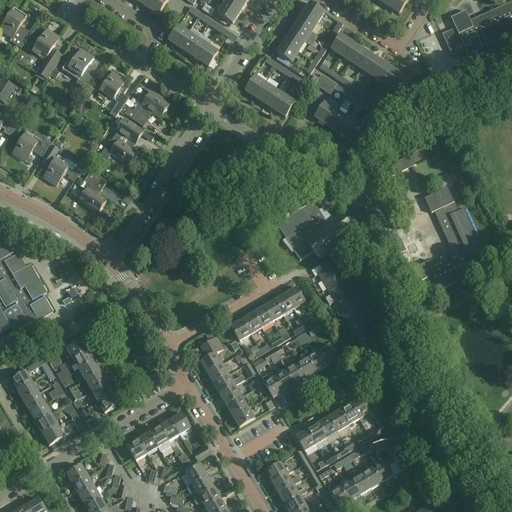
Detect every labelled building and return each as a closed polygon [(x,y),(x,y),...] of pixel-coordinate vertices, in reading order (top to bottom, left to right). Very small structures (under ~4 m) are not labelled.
[(154,0),(140,0),(138,3),(148,10),(154,0)] [(154,0),(148,10),(158,16),(168,1),(165,0),(154,0)] [(208,0),(201,0),(199,3),(204,6),(201,10),(211,17),(215,12),(205,5),(208,0)] [(245,5),(237,0),(227,0),(224,5),(239,15),(245,5)] [(379,0),(379,2),(388,8),(393,0),(379,0)] [(408,0),(407,0),(393,0),(388,8),(399,15),(408,0)] [(511,1),(474,20),(486,46),(487,48),(501,42),(500,40),(511,33),(511,1)] [(239,15),(224,5),(217,15),(232,25),(239,15)] [(303,15),(318,24),(324,14),(310,5),(303,15)] [(188,13),(198,19),(201,15),(191,8),(188,13)] [(14,9),(0,30),(0,31),(12,40),(10,42),(19,48),(22,44),(24,45),(31,34),(25,30),(24,32),(19,29),(25,21),(27,18),(14,9)] [(482,48),(486,46),(474,20),(469,22),(465,12),(450,19),(455,29),(442,35),(451,57),(465,51),(468,57),(483,50),(482,48)] [(198,19),(208,26),(211,21),(201,15),(198,19)] [(318,24),(303,15),(297,25),(311,34),(318,24)] [(208,26),(218,32),(221,27),(211,21),(208,26)] [(332,33),(336,36),(343,26),(339,23),(332,33)] [(297,25),(290,35),(305,44),(311,34),(297,25)] [(218,32),(228,39),(231,34),(221,27),(218,32)] [(179,49),(189,34),(179,28),(169,42),(179,49)] [(62,57),(53,51),(60,40),(47,31),(33,53),(45,61),(37,73),(47,80),(62,57)] [(336,36),(332,33),(325,43),(330,46),(336,36)] [(198,41),(189,34),(179,49),(189,55),(198,41)] [(238,38),(231,34),(228,39),(227,39),(234,44),(238,38)] [(284,45),(299,54),(305,44),(290,35),(284,45)] [(341,58),(351,43),(341,37),(331,52),(341,58)] [(208,47),(198,41),(189,55),(198,62),(208,47)] [(319,53),(323,56),(330,46),(325,43),(319,53)] [(361,50),(351,43),(341,58),(351,65),(361,50)] [(299,54),(284,45),(277,55),(292,64),(299,54)] [(208,47),(198,62),(208,68),(218,53),(208,47)] [(361,50),(351,65),(361,71),(371,56),(361,50)] [(73,54),(62,70),(66,73),(79,82),(78,84),(87,90),(91,85),(98,74),(93,71),(93,70),(89,67),(94,60),(81,51),(77,57),(73,54)] [(323,56),(319,53),(312,63),(317,66),(323,56)] [(381,63),(371,56),(361,71),(371,78),(381,63)] [(429,74),(433,73),(425,56),(422,57),(429,74)] [(265,63),(274,69),(277,65),(267,58),(265,63)] [(317,66),(312,63),(306,73),(310,76),(317,66)] [(381,63),(371,78),(381,84),(390,69),(381,63)] [(287,71),(277,65),(274,69),(284,76),(287,71)] [(330,76),(332,72),(322,65),(319,69),(330,76)] [(400,76),(390,69),(381,84),(391,90),(400,76)] [(284,76),(294,82),(297,78),(287,71),(284,76)] [(342,78),(332,72),(330,76),(339,83),(342,78)] [(115,120),(119,114),(125,106),(128,100),(123,97),(127,91),(122,88),(126,82),(113,74),(108,80),(105,78),(97,90),(100,93),(98,96),(105,101),(106,98),(117,105),(109,116),(115,120)] [(343,79),(342,78),(339,83),(349,89),(352,85),(354,81),(345,75),(343,79)] [(315,86),(319,80),(314,76),(310,83),(315,86)] [(321,76),(319,80),(315,86),(320,90),(326,79),(321,76)] [(400,76),(391,90),(401,97),(410,82),(400,76)] [(245,93),(255,99),(265,85),(254,78),(245,93)] [(308,84),(297,78),(294,82),(304,89),(308,84)] [(0,101),(4,104),(15,88),(2,79),(0,81),(0,101)] [(325,93),(331,83),(326,79),(320,90),(325,93)] [(331,83),(325,93),(330,96),(334,90),(336,86),(331,83)] [(255,99),(265,106),(274,91),(265,85),(255,99)] [(362,91),(352,85),(349,89),(359,96),(362,91)] [(337,86),(336,86),(334,90),(344,97),(347,92),(337,86)] [(265,106),(275,112),(284,97),(274,91),(265,106)] [(369,102),(372,98),(362,91),(359,96),(369,102)] [(347,92),(344,97),(354,103),(357,99),(347,92)] [(134,112),(125,106),(119,114),(123,116),(124,115),(144,128),(152,114),(161,119),(169,107),(150,95),(142,107),(138,104),(134,112)] [(284,97),(275,112),(285,119),(294,104),(284,97)] [(381,104),(372,98),(369,102),(379,108),(381,104)] [(357,99),(354,103),(363,110),(367,105),(357,99)] [(391,111),(381,104),(379,108),(389,115),(391,111)] [(325,126),(334,111),(324,105),(315,119),(325,126)] [(367,105),(363,110),(373,116),(376,112),(367,105)] [(325,126),(335,132),(344,118),(334,111),(325,126)] [(376,112),(373,116),(383,123),(387,118),(376,112)] [(8,126),(4,123),(5,123),(0,119),(0,116),(1,116),(0,114),(0,129),(1,128),(5,131),(4,133),(10,137),(17,126),(11,122),(8,126)] [(117,134),(112,143),(109,141),(101,156),(107,160),(110,155),(129,168),(137,155),(132,151),(145,131),(125,118),(115,133),(117,134)] [(354,124),(344,118),(335,132),(344,139),(354,124)] [(344,139),(354,145),(364,131),(354,124),(344,139)] [(364,131),(354,145),(364,152),(374,137),(364,131)] [(32,140),(34,137),(27,133),(13,155),(25,163),(34,150),(38,152),(37,155),(43,159),(51,147),(45,143),(42,148),(37,145),(38,144),(32,140)] [(52,148),(41,164),(48,168),(59,152),(52,148)] [(390,157),(390,174),(409,174),(408,156),(390,157)] [(75,168),(73,172),(68,169),(69,169),(63,165),(65,162),(58,157),(43,179),(56,188),(65,174),(69,177),(68,179),(74,184),(82,172),(75,168)] [(89,161),(85,166),(94,172),(98,167),(89,161)] [(89,190),(87,190),(79,203),(98,216),(106,202),(98,197),(107,183),(96,176),(91,172),(85,182),(92,186),(89,190)] [(439,222),(454,255),(450,257),(449,255),(440,259),(441,261),(432,265),(430,262),(416,268),(409,255),(396,261),(414,302),(428,296),(426,292),(431,290),(436,288),(438,292),(486,270),(480,256),(484,253),(465,210),(455,215),(451,206),(455,204),(448,189),(425,200),(432,215),(437,212),(438,215),(436,216),(437,219),(440,218),(441,221),(439,222)] [(354,232),(340,215),(327,226),(312,205),(278,225),(299,261),(313,252),(320,260),(354,232)] [(393,257),(406,252),(400,240),(388,245),(393,257)] [(0,334),(11,328),(15,335),(29,327),(25,321),(32,317),(35,323),(52,313),(42,296),(46,294),(30,267),(26,269),(19,256),(10,261),(8,257),(13,254),(5,242),(0,244),(0,334)] [(323,284),(340,273),(332,259),(320,266),(324,273),(319,276),(323,284)] [(340,273),(323,284),(331,298),(349,287),(340,273)] [(349,287),(331,298),(339,312),(357,301),(349,287)] [(285,296),(294,311),(305,305),(296,289),(285,296)] [(294,311),(285,296),(274,302),(283,318),(294,311)] [(357,301),(339,312),(348,326),(365,315),(357,301)] [(283,318),(274,302),(263,309),(273,324),(283,318)] [(273,324),(263,309),(253,315),(262,330),(273,324)] [(242,321),(251,337),(262,330),(253,315),(242,321)] [(365,315),(348,326),(356,340),(374,329),(365,315)] [(251,337),(242,321),(231,328),(240,343),(251,337)] [(309,321),(302,326),(305,331),(312,326),(309,321)] [(295,337),(305,331),(302,326),(292,331),(295,337)] [(315,335),(322,331),(319,326),(312,330),(315,335)] [(374,329),(356,340),(364,354),(382,343),(374,329)] [(308,332),(303,335),(296,340),(299,345),(311,338),(308,332)] [(281,338),(284,343),(291,339),(288,334),(281,338)] [(226,348),(235,342),(231,337),(223,342),(226,348)] [(284,344),(284,343),(280,337),(269,343),(273,350),(284,344)] [(207,375),(222,366),(216,355),(223,350),(217,339),(200,349),(207,360),(200,364),(207,375)] [(81,340),(66,349),(72,360),(73,360),(88,351),(81,340)] [(299,345),(296,340),(290,343),(293,348),(299,345)] [(234,352),(240,349),(236,342),(230,346),(234,352)] [(318,353),(327,368),(338,361),(329,346),(318,353)] [(269,352),(266,347),(259,351),(263,356),(269,352)] [(275,352),(278,357),(284,353),(281,348),(275,352)] [(72,360),(70,362),(73,366),(75,365),(79,371),(95,362),(97,360),(91,350),(88,351),(73,360),(72,360)] [(263,356),(259,351),(253,355),(256,360),(263,356)] [(278,357),(275,352),(268,356),(271,361),(278,357)] [(327,368),(318,353),(307,359),(316,374),(327,368)] [(241,363),(244,368),(249,365),(242,354),(235,359),(238,364),(241,363)] [(47,364),(42,356),(26,366),(31,374),(47,364)] [(264,359),(253,365),(257,372),(268,365),(264,359)] [(316,374),(307,359),(297,365),(306,381),(316,374)] [(95,362),(79,371),(85,382),(101,373),(95,362)] [(249,365),(244,368),(247,374),(253,371),(249,365)] [(306,381),(297,365),(286,372),(295,387),(306,381)] [(207,375),(213,386),(229,377),(222,366),(207,375)] [(101,373),(85,382),(92,393),(107,384),(110,382),(104,371),(101,373)] [(26,372),(8,383),(12,390),(15,388),(18,393),(33,384),(26,372)] [(56,375),(60,382),(66,379),(62,372),(56,375)] [(276,378),(285,393),(295,387),(286,372),(276,378)] [(51,373),(46,376),(50,382),(55,379),(51,373)] [(262,380),(264,385),(273,400),(285,393),(276,378),(273,373),(262,380)] [(213,386),(220,397),(235,388),(244,382),(242,377),(232,383),(229,377),(213,386)] [(66,379),(60,382),(64,388),(70,385),(66,379)] [(253,383),(256,390),(262,387),(258,380),(253,383)] [(33,384),(18,393),(24,404),(40,395),(33,384)] [(107,384),(92,393),(98,404),(114,395),(107,384)] [(262,387),(256,390),(260,396),(265,393),(262,387)] [(55,391),(59,397),(64,394),(60,388),(55,391)] [(220,397),(226,408),(242,398),(235,388),(220,397)] [(67,393),(74,404),(78,401),(72,390),(67,393)] [(68,401),(64,394),(59,397),(63,404),(68,401)] [(40,395),(24,404),(30,415),(46,405),(40,395)] [(98,404),(94,406),(96,409),(98,410),(101,408),(105,415),(121,406),(114,395),(98,404)] [(226,408),(233,418),(248,409),(242,398),(226,408)] [(360,399),(350,406),(359,421),(370,415),(360,399)] [(80,415),(85,412),(78,401),(74,404),(80,415)] [(269,412),(275,409),(271,402),(265,405),(269,412)] [(46,405),(30,415),(37,426),(52,416),(46,405)] [(69,415),(72,419),(77,416),(71,406),(62,411),(69,415)] [(348,428),(359,421),(350,406),(339,412),(348,428)] [(248,409),(233,418),(239,430),(255,421),(248,409)] [(85,424),(92,420),(87,411),(85,412),(80,415),(85,424)] [(339,412),(328,419),(337,434),(348,428),(339,412)] [(182,415),(171,421),(180,437),(191,430),(182,415)] [(52,416),(37,426),(43,436),(59,427),(52,416)] [(77,416),(72,419),(76,425),(81,423),(77,416)] [(337,434),(328,419),(317,425),(326,441),(337,434)] [(171,421),(160,428),(169,443),(180,437),(171,421)] [(317,425),(307,432),(316,447),(326,441),(317,425)] [(59,427),(43,436),(50,448),(66,438),(59,427)] [(160,428),(149,434),(159,450),(161,454),(171,447),(169,443),(160,428)] [(316,447),(307,432),(295,438),(304,454),(316,447)] [(367,436),(370,441),(377,437),(374,432),(367,436)] [(384,436),(384,437),(377,441),(380,446),(387,441),(390,446),(393,444),(386,432),(383,434),(384,436)] [(149,434),(139,440),(148,456),(159,450),(149,434)] [(370,441),(367,436),(361,440),(364,445),(370,441)] [(139,440),(127,447),(137,463),(148,456),(139,440)] [(346,449),(349,454),(356,450),(353,445),(346,449)] [(361,450),(364,455),(371,451),(368,446),(361,450)] [(206,448),(192,457),(197,464),(210,456),(206,448)] [(349,454),(346,449),(340,452),(342,457),(349,454)] [(364,455),(361,450),(355,454),(358,459),(364,455)] [(302,467),(307,464),(305,459),(301,453),(296,456),(300,462),(302,467)] [(105,469),(108,456),(103,455),(100,467),(105,469)] [(383,463),(393,478),(404,471),(395,456),(383,463)] [(324,461),(327,466),(334,462),(331,457),(324,461)] [(340,463),(343,468),(349,464),(346,459),(340,463)] [(327,466),(324,461),(318,465),(321,470),(327,466)] [(182,466),(185,471),(192,467),(189,462),(182,466)] [(343,468),(340,463),(333,466),(336,471),(343,468)] [(393,478),(383,463),(373,469),(382,484),(393,478)] [(305,472),(309,478),(314,475),(307,464),(302,467),(305,472)] [(266,474),(272,485),(288,476),(293,473),(290,468),(285,471),(281,465),(266,474)] [(112,479),(115,467),(109,466),(106,478),(112,479)] [(178,475),(185,471),(182,466),(176,469),(178,475)] [(186,475),(192,487),(208,477),(201,466),(186,475)] [(67,476),(74,487),(89,478),(83,467),(67,476)] [(167,482),(170,469),(164,468),(161,480),(167,482)] [(329,469),(324,472),(318,476),(321,481),(332,474),(329,469)] [(382,484),(373,469),(362,475),(371,491),(382,484)] [(154,485),(158,473),(152,471),(149,483),(154,485)] [(371,491),(362,475),(359,471),(354,474),(357,479),(351,482),(360,497),(371,491)] [(314,475),(309,478),(315,489),(320,486),(318,481),(314,475)] [(118,490),(121,478),(116,476),(113,489),(118,490)] [(272,485),(279,496),(294,487),(301,482),(298,477),(291,481),(288,476),(272,485)] [(190,495),(195,492),(199,497),(214,488),(208,477),(192,487),(187,490),(190,495)] [(89,478),(74,487),(80,498),(96,489),(89,478)] [(341,488),(350,503),(360,497),(351,482),(341,488)] [(318,493),(322,500),(327,497),(320,486),(315,489),(318,493)] [(124,501),(128,489),(122,487),(119,499),(124,501)] [(176,496),(177,490),(165,487),(164,493),(176,496)] [(279,496),(285,507),(301,497),(307,493),(305,489),(298,493),(294,487),(279,496)] [(202,502),(205,508),(221,499),(214,488),(199,497),(193,501),(196,506),(202,502)] [(350,503),(341,488),(329,495),(338,510),(350,503)] [(80,498),(87,509),(102,500),(96,489),(80,498)] [(285,507),(288,511),(300,511),(307,508),(312,505),(309,501),(305,504),(301,497),(285,507)] [(327,497),(322,500),(326,506),(331,503),(327,497)] [(131,511),(134,500),(128,498),(125,510),(131,511)] [(172,498),(170,504),(182,507),(184,501),(172,498)] [(46,511),(39,499),(28,506),(31,511),(46,511)] [(221,499),(205,508),(207,511),(223,511),(227,510),(221,499)] [(102,500),(87,509),(88,511),(106,511),(108,511),(102,500)]
